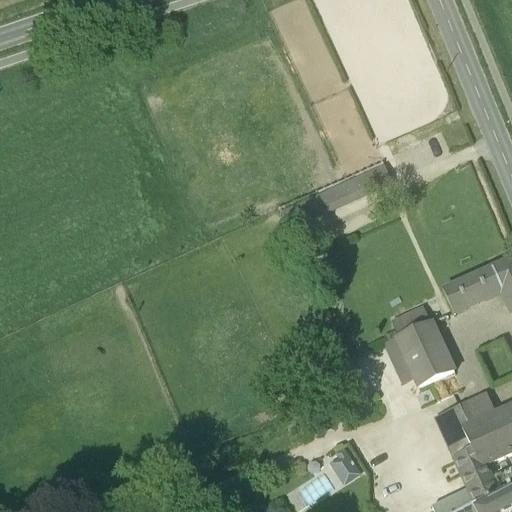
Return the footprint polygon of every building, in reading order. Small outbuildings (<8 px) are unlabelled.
[(465,132),(451,137),(456,151),(471,146),(465,132)] [(383,167),(280,213),(288,232),(391,186),(383,167)] [(511,258),(442,291),(454,318),(500,297),(510,318),(511,317),(511,258)] [(433,324),(442,344),(452,339),(435,302),(391,322),(399,339),(433,324)] [(399,339),(393,342),(413,384),(417,394),(456,376),(442,344),(433,324),(399,339)] [(402,390),(413,384),(393,342),(383,347),(402,390)] [(364,378),(343,387),(351,407),(373,398),(364,378)] [(434,422),(466,495),(473,507),(498,494),(488,471),(511,459),(511,405),(504,409),(494,414),(486,397),(434,422)] [(304,419),(316,442),(339,429),(327,406),(304,419)] [(318,466),(325,478),(300,493),(310,510),(363,478),(346,450),(318,466)] [(511,511),(511,486),(498,494),(473,507),(463,511),(511,511)] [(433,511),(463,511),(473,507),(466,495),(432,511),(433,511)]
